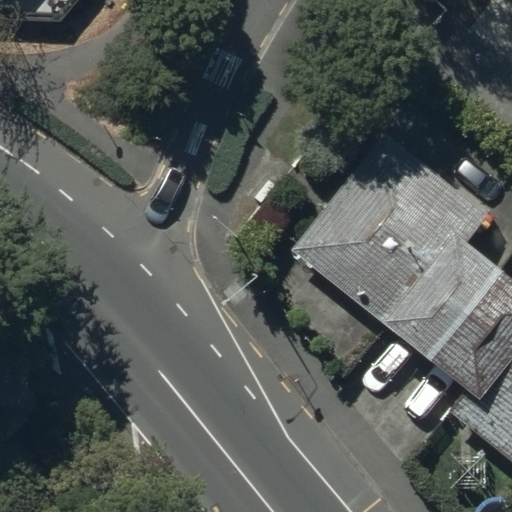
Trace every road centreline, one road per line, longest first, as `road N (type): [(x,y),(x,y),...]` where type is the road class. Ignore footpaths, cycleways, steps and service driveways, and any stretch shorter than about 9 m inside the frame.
road 1 (residential): [(257,0),(187,141),(128,325)]
road 2 (secondary): [(272,511),(128,325)]
road 3 (secondary): [(128,325),(0,209)]
